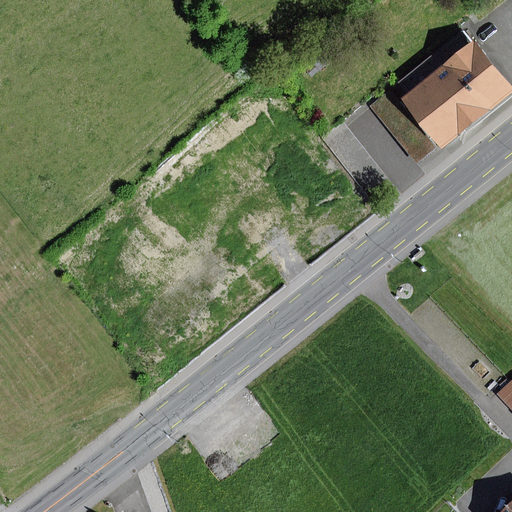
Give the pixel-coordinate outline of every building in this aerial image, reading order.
[(428,86),(412,99),(428,118),(453,150),(487,122),(511,102),(511,74),(486,41),(482,44),(473,32),(420,75),(428,86)] [(331,63),(322,53),(312,62),(313,63),(306,70),(312,77),(319,71),(320,72),(331,63)] [(437,148),(390,91),(370,107),(417,164),(437,148)] [(329,178),(274,109),(223,150),(204,126),(153,167),(173,193),(200,172),(228,207),(260,181),(286,212),(329,178)] [(511,381),(497,395),(511,410),(511,381)] [(511,511),(511,501),(500,511),(511,511)]
